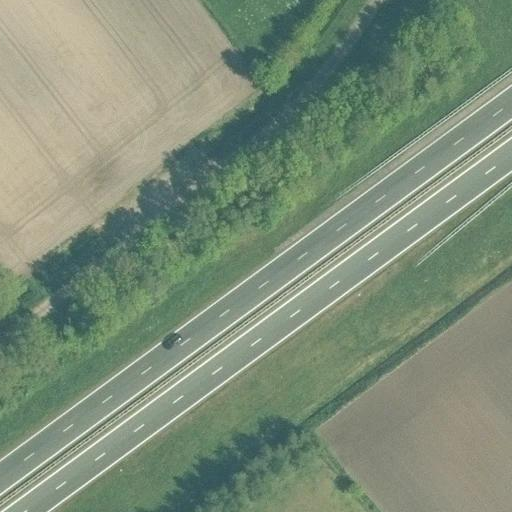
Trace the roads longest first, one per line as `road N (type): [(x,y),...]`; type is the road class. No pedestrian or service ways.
road 1 (trunk): [(511,105),(0,480)]
road 2 (trunk): [(27,511),(511,157)]
road 3 (unclassified): [(0,341),(260,140),(326,76),(376,0)]
